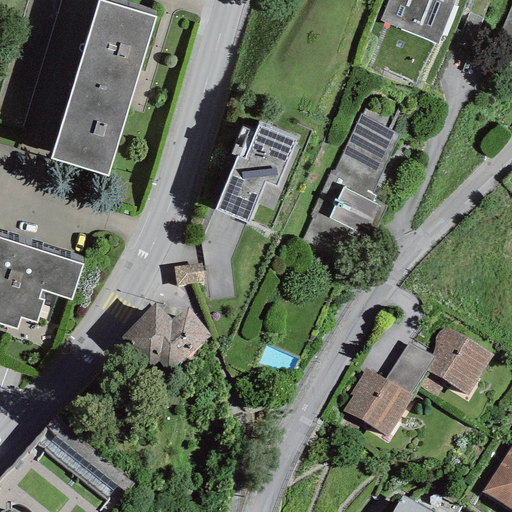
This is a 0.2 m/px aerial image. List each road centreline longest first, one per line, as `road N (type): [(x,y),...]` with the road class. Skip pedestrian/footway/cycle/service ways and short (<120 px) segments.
road 1 (unclassified): [(227,0),(151,256),(0,443)]
road 2 (residential): [(511,150),(393,261),(257,511)]
